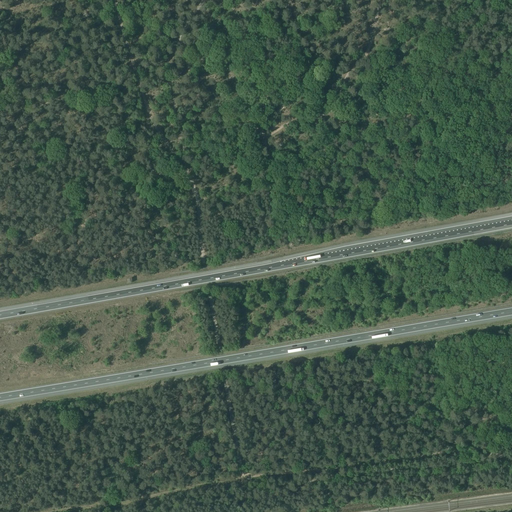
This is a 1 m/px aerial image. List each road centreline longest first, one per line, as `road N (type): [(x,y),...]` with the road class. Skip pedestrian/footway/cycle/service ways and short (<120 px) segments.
road 1 (motorway): [(511,224),(0,315)]
road 2 (motorway): [(0,397),(511,311)]
road 3 (track): [(190,176),(246,477)]
road 4 (track): [(381,0),(363,59),(345,77),(335,106),(289,117),(264,136),(200,128),(169,147)]
road 5 (track): [(0,246),(76,262),(147,252),(159,239),(156,214),(120,168),(133,139)]
road 6 (track): [(246,477),(483,448),(511,462)]
road 7 (track): [(57,511),(246,477)]
road 8 (track): [(115,6),(154,126)]
